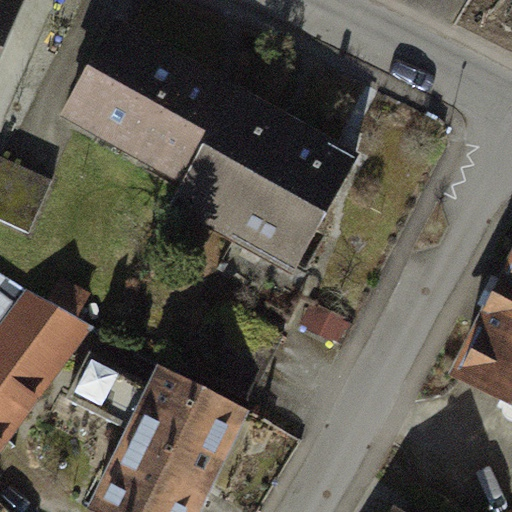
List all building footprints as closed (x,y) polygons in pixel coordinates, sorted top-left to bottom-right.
[(10,0),(0,0),(0,61),(26,7),(10,0)] [(71,129),(151,175),(211,73),(131,27),(71,129)] [(151,175),(231,222),(291,119),(211,73),(151,175)] [(231,222),(311,268),(370,166),(291,119),(231,222)] [(0,213),(30,226),(47,185),(0,165),(0,213)] [(511,292),(475,372),(511,388),(511,292)] [(24,298),(0,333),(0,463),(85,340),(24,298)] [(175,365),(100,511),(101,511),(208,511),(261,409),(175,365)]
